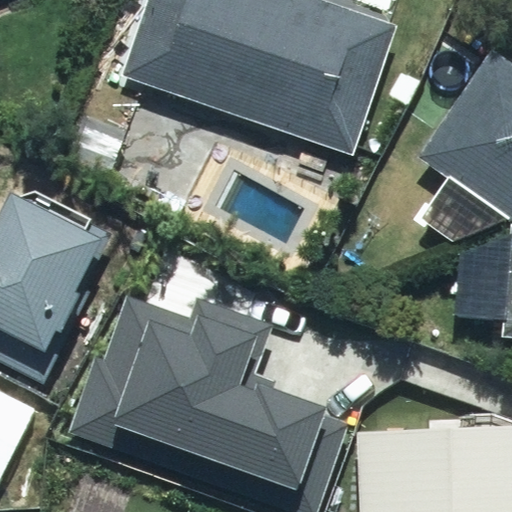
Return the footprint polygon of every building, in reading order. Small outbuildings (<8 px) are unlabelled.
[(147,0),(120,81),(357,161),(401,32),(391,29),(400,0),(311,0),(311,1),(309,0),(147,0)] [(511,68),(496,58),(423,161),(511,226),(511,256),(506,342),(511,342),(511,68)] [(0,365),(47,389),(59,366),(50,362),(107,248),(15,203),(0,232),(0,365)] [(96,352),(66,437),(280,511),(315,511),(349,417),(274,391),(278,382),(257,374),(274,325),(201,299),(193,320),(128,297),(107,356),(96,352)] [(0,488),(40,413),(0,393),(0,488)] [(511,511),(511,434),(362,439),(363,511),(511,511)]
